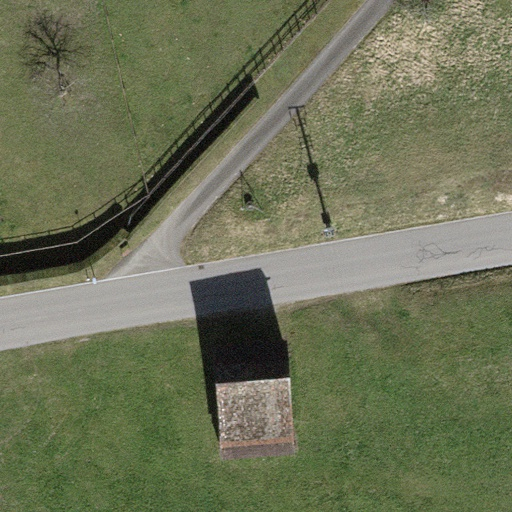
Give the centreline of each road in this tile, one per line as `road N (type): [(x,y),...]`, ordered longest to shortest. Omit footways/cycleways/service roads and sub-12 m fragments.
road 1 (unclassified): [(0,325),(511,239)]
road 2 (track): [(116,305),(383,0)]
